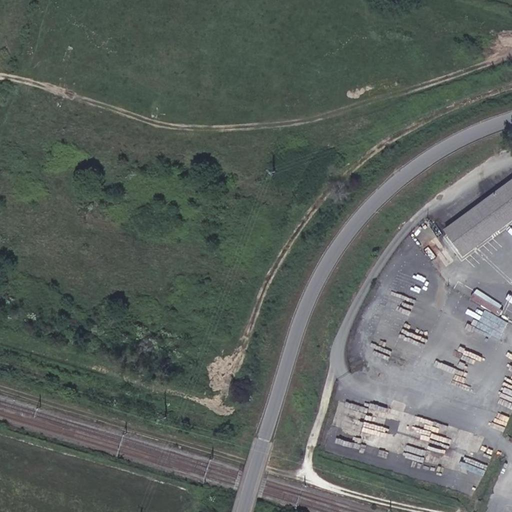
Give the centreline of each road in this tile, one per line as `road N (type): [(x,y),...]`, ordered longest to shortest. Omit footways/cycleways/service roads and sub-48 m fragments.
road 1 (track): [(511,56),(329,111),(197,128),(0,75)]
road 2 (tertiary): [(511,120),(407,175),(332,259),(300,332),(245,511)]
road 3 (track): [(316,482),(0,386)]
road 4 (track): [(338,362),(309,450),(309,474),(430,511)]
